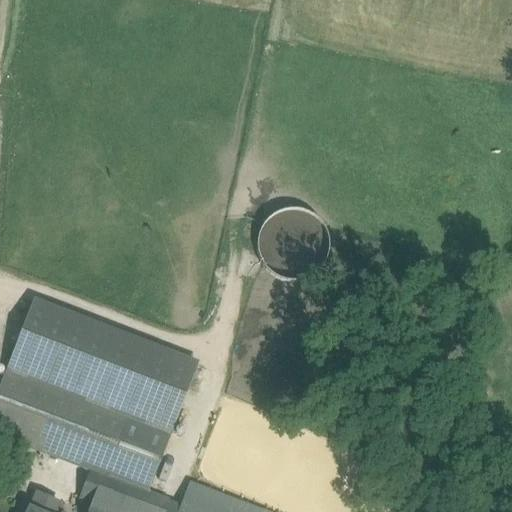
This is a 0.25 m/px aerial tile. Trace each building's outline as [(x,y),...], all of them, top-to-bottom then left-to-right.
[(191,367),(26,302),(0,368),(0,371),(164,435),(191,367)] [(164,435),(0,371),(0,434),(142,490),(164,435)] [(252,511),(184,485),(173,511),(252,511)] [(80,505),(85,489),(76,486),(71,502),(80,505)] [(127,511),(86,494),(77,511),(127,511)]
